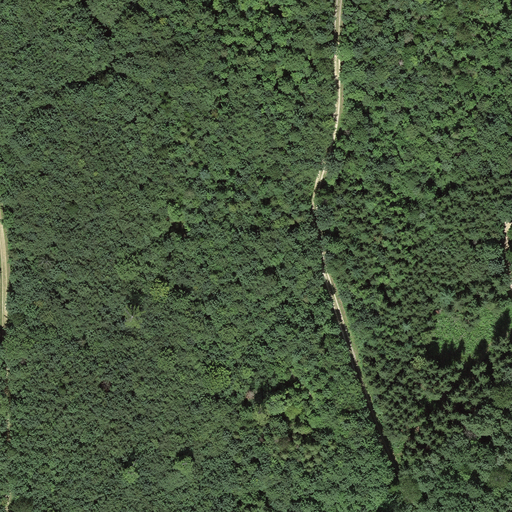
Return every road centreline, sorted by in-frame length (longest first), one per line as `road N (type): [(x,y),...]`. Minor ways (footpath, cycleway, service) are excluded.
road 1 (track): [(338,0),(336,93),(313,234),(376,433),(413,511)]
road 2 (track): [(382,511),(261,333),(171,145),(135,85),(125,82)]
road 3 (track): [(0,238),(3,511)]
road 4 (track): [(0,157),(72,84),(108,76),(125,82)]
